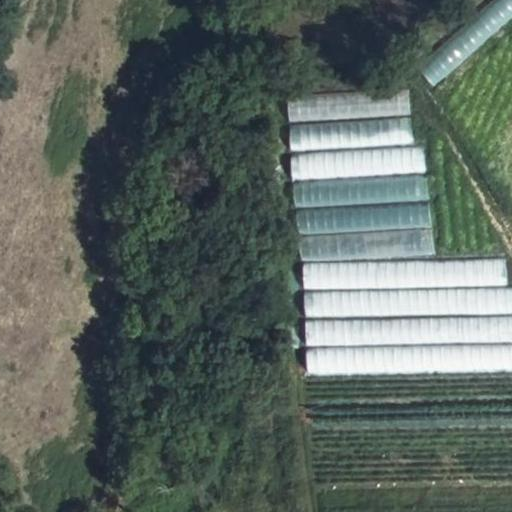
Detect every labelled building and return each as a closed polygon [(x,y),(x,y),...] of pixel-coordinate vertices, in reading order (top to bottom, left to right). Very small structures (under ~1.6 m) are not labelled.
[(511,0),(492,0),(417,66),(434,86),(511,17),(511,0)] [(412,140),(409,92),(288,101),(291,148),(412,140)] [(296,159),(303,259),(430,250),(423,149),(296,159)] [(510,316),(511,316),(511,286),(504,260),(437,262),(430,250),(303,259),(307,321),(510,316)] [(307,321),(308,344),(499,341),(511,340),(511,316),(510,316),(307,321)] [(305,378),(511,373),(511,344),(305,349),(305,378)] [(384,405),(385,425),(401,425),(400,404),(384,405)]
